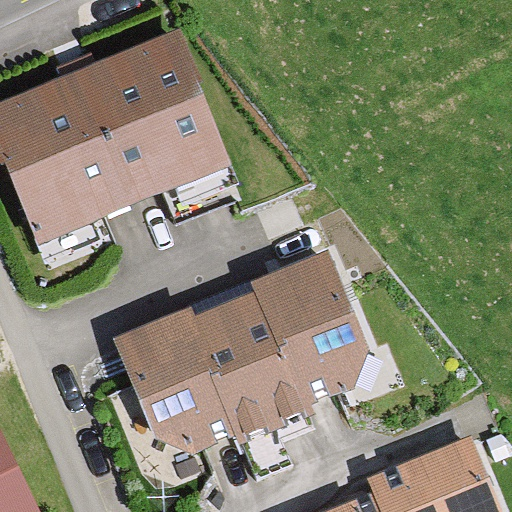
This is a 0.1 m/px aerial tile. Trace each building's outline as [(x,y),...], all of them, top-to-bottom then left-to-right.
[(78,83),(0,115),(0,166),(39,258),(231,177),(174,42),(78,83)] [(258,291),(262,301),(312,419),(354,399),(368,362),(328,263),(258,291)] [(262,301),(195,327),(242,448),(244,455),(316,428),(312,419),(262,301)] [(193,319),(116,350),(154,453),(195,467),(222,456),(242,448),(195,327),(193,319)] [(367,490),(372,502),(376,500),(381,511),(499,511),(470,445),(419,467),(367,490)] [(30,511),(0,448),(0,511),(30,511)] [(381,511),(376,500),(372,502),(349,511),(381,511)]
